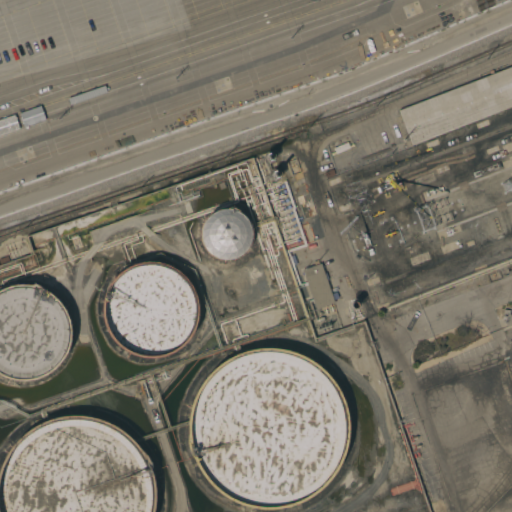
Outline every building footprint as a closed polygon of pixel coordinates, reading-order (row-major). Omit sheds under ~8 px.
[(511,66),(511,106),(411,145),(398,110),(511,66)] [(244,250),(240,253),(236,256),(231,257),(227,258),(222,258),(217,256),(212,254),(208,251),(205,248),(203,243),(201,239),(200,234),(201,229),(202,224),(204,220),(207,216),(211,212),(215,210),(220,208),(225,208),(230,208),(234,209),(239,211),(243,214),(246,218),(248,222),(250,227),(251,232),(250,237),(249,241),(247,246),(244,250)] [(196,303),(197,313),(195,322),(192,332),(187,340),(180,347),(172,352),(163,356),(153,358),(144,358),(134,356),(125,352),(117,346),(110,339),(105,331),(102,322),(101,312),(101,302),(104,293),(108,284),(114,277),(121,270),(130,266),(139,263),(149,262),(159,263),(168,266),(177,271),(184,277),(190,285),(194,294),(196,303)] [(303,274),(302,275),(301,273),(302,272),(302,270),(320,263),(321,266),(323,265),(323,267),(322,268),(324,273),(325,273),(328,280),(326,280),(331,294),(336,292),(338,298),(333,300),(334,303),(315,309),(303,274)] [(67,351),(62,360),(55,367),(48,373),(39,377),(30,380),(20,380),(10,378),(1,375),(0,374),(0,290),(2,289),(11,286),(21,284),(30,285),(40,287),(48,292),(56,298),(62,305),(67,314),(70,323),(71,333),(70,342),(67,351)] [(503,309),(509,310),(509,314),(511,317),(511,324),(507,326),(502,322),(502,320),(503,309)] [(331,381),(336,388),(340,396),(344,405),(346,414),(347,423),(347,432),(346,441),(345,450),(342,459),(338,467),(333,475),(327,483),(321,489),(314,495),(306,500),(298,504),(289,507),(280,509),(271,510),(262,510),(252,509),(243,506),(235,503),(227,499),(219,494),(212,488),(205,482),(200,474),(195,466),(191,458),(189,449),(187,440),(186,431),(187,422),(188,413),(190,404),(194,395),(198,387),(203,380),(209,373),(216,367),(224,361),(232,357),(240,353),(249,351),(258,349),(267,349),(277,349),(286,351),(294,354),(303,357),(311,362),(318,367),(325,374),(331,381)] [(4,457),(8,451),(12,445),(16,440),(21,436),(27,431),(32,428),(38,424),(45,421),(51,419),(58,418),(64,416),(71,416),(78,416),(85,417),(92,418),(98,420),(105,422),(111,425),(117,428),(122,432),(128,436),(133,441),(137,446),(141,452),(145,458),(148,464),(150,470),(152,477),(154,483),(154,490),(155,497),(154,504),(153,511),(152,511),(0,511),(0,465),(1,463),(4,457)]
